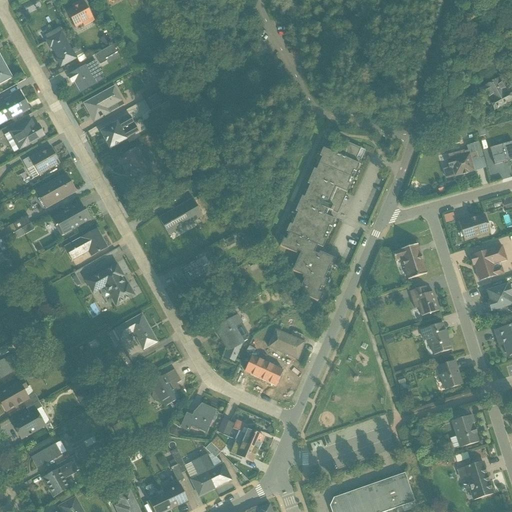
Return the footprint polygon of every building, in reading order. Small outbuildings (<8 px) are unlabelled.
[(36,0),(28,4),(32,13),(47,5),(44,0),(36,0)] [(76,28),(94,18),(84,1),(66,12),(76,28)] [(62,68),(78,60),(61,28),(45,37),(62,68)] [(112,34),(105,37),(111,47),(117,44),(112,34)] [(136,41),(130,44),(134,52),(139,49),(136,41)] [(119,46),(102,52),(105,61),(122,55),(119,46)] [(0,82),(12,76),(0,52),(0,82)] [(78,94),(97,84),(87,65),(68,75),(78,94)] [(154,70),(146,73),(153,88),(160,85),(154,70)] [(491,114),(511,103),(511,94),(503,77),(479,89),(491,114)] [(157,112),(174,102),(164,83),(146,93),(157,112)] [(123,101),(115,87),(84,104),(95,123),(108,116),(106,111),(123,101)] [(0,124),(31,108),(21,90),(0,101),(0,124)] [(21,149),(46,135),(35,116),(10,130),(21,149)] [(99,132),(109,149),(127,140),(126,139),(138,132),(129,116),(117,123),(117,122),(99,132)] [(286,231),(318,246),(324,248),(337,220),(328,216),(329,213),(339,189),(348,192),(366,151),(342,141),(337,152),(323,145),(286,231)] [(124,155),(141,186),(156,177),(149,164),(153,162),(143,145),(124,155)] [(33,181),(62,166),(52,146),(23,161),(33,181)] [(445,177),(474,170),(469,149),(447,154),(450,166),(442,168),(445,177)] [(45,208),(78,192),(67,171),(35,188),(45,208)] [(192,222),(206,214),(196,196),(159,217),(169,235),(192,222)] [(63,236),(92,219),(81,200),(52,218),(63,236)] [(465,240),(491,231),(484,213),(459,221),(465,240)] [(27,236),(40,229),(33,216),(20,223),(27,236)] [(91,257),(109,247),(98,227),(65,245),(73,260),(88,252),(91,257)] [(316,251),(318,246),(286,231),(280,244),(301,253),(294,270),(306,276),(302,285),(305,287),(303,293),(319,300),(337,258),(321,251),(321,253),(316,251)] [(409,278),(429,272),(419,243),(394,252),(397,261),(403,259),(409,278)] [(506,260),(501,244),(470,254),(478,280),(505,272),(503,266),(495,268),(494,264),(506,260)] [(200,260),(180,271),(190,289),(210,278),(200,260)] [(111,308),(136,296),(119,262),(86,279),(94,294),(102,290),(111,308)] [(421,315),(439,310),(432,283),(410,289),(416,308),(419,307),(421,315)] [(492,312),(511,305),(511,287),(510,283),(486,291),(492,312)] [(142,351),(159,343),(143,313),(116,327),(122,340),(133,334),(142,351)] [(228,353),(252,341),(239,314),(215,326),(228,353)] [(433,354),(453,348),(445,322),(421,329),(424,341),(429,340),(433,354)] [(507,358),(511,356),(511,324),(497,330),(507,358)] [(296,360),(305,341),(276,328),(267,346),(296,360)] [(277,386),(286,365),(254,351),(245,372),(277,386)] [(0,378),(19,368),(10,352),(0,357),(0,378)] [(446,390),(464,384),(457,360),(438,366),(446,390)] [(149,384),(163,408),(188,394),(174,370),(149,384)] [(411,381),(405,383),(407,390),(413,388),(411,381)] [(0,400),(6,412),(30,399),(21,383),(0,393),(0,400)] [(85,403),(91,401),(88,389),(81,391),(85,403)] [(183,425),(211,436),(221,410),(192,399),(183,425)] [(21,439),(47,426),(38,409),(12,423),(21,439)] [(459,446),(480,440),(473,414),(452,419),(459,446)] [(218,427),(230,433),(234,424),(221,419),(218,427)] [(242,426),(236,439),(259,448),(264,435),(242,426)] [(37,469),(63,454),(52,436),(27,450),(37,469)] [(231,454),(253,463),(259,448),(236,439),(231,454)] [(97,453),(90,442),(76,451),(82,462),(97,453)] [(215,488),(232,480),(221,457),(204,465),(215,488)] [(470,502),(496,493),(485,459),(459,467),(470,502)] [(78,472),(72,462),(43,478),(54,497),(71,488),(66,478),(78,472)] [(215,488),(204,465),(189,472),(200,495),(215,488)] [(385,511),(395,509),(416,502),(406,473),(335,498),(331,506),(333,511),(385,511)] [(172,509),(189,500),(177,477),(160,485),(172,509)] [(165,511),(172,509),(160,485),(146,492),(156,511),(165,511)] [(118,511),(141,511),(131,490),(112,498),(118,511)] [(63,511),(84,511),(76,496),(59,505),(63,511)] [(258,511),(273,511),(270,502),(256,507),(258,511)] [(416,502),(395,509),(396,511),(409,511),(419,509),(416,502)]
